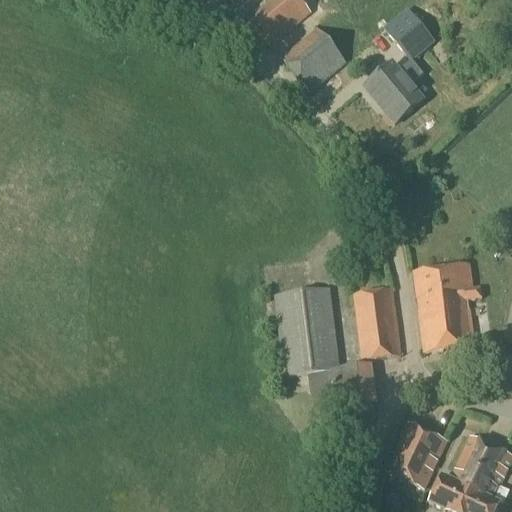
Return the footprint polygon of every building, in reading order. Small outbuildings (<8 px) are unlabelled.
[(270,49),(310,16),(296,0),(271,0),(247,21),(270,49)] [(411,65),(411,64),(433,46),(408,15),(385,34),(411,65)] [(318,32),(281,63),(309,97),(346,66),(318,32)] [(392,68),(364,91),(395,128),(423,105),(410,89),(423,78),(411,64),(398,75),(392,68)] [(472,293),(469,269),(413,277),(424,357),(474,351),(468,304),(481,302),(480,292),(472,293)] [(338,373),(329,294),(275,301),(285,381),(309,378),(313,415),(376,408),(370,369),(338,373)] [(362,365),(401,360),(392,295),(354,300),(362,365)] [(511,389),(511,360),(490,354),(482,382),(511,389)] [(423,493),(446,444),(409,426),(386,475),(423,493)] [(499,491),(511,463),(511,459),(470,440),(450,483),(442,480),(429,507),(439,511),(497,511),(500,507),(494,504),(500,492),(499,491)]
